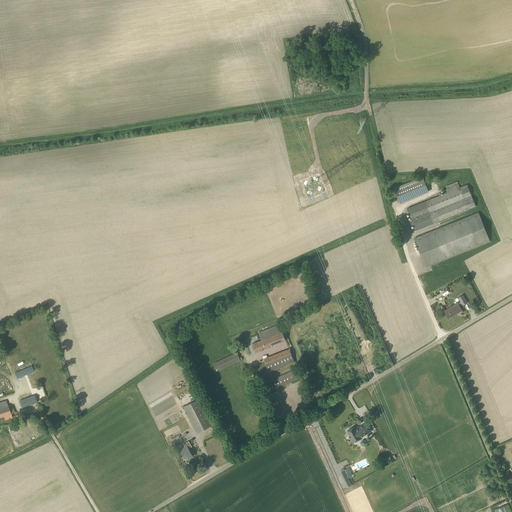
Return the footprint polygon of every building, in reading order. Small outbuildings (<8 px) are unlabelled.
[(400,204),(429,192),(422,177),(394,188),(400,204)] [(467,184),(459,187),(457,181),(446,185),(447,188),(443,190),(444,193),(442,194),(440,191),(437,192),(439,196),(407,208),(415,230),(476,206),(467,184)] [(426,267),(490,241),(478,212),(414,238),(426,267)] [(460,307),(467,303),(463,295),(459,297),(461,301),(458,303),(457,303),(444,311),(448,318),(462,310),(460,307)] [(279,325),(259,332),(261,339),(252,344),(256,352),(286,340),(279,325)] [(269,372),(273,370),(294,362),(289,349),(264,359),(269,372)] [(217,371),(237,362),(240,360),(237,352),(214,363),(217,371)] [(27,375),(34,372),(32,366),(22,370),(24,376),(27,374),(27,375)] [(275,389),(301,378),(297,368),(272,380),(275,389)] [(22,407),(37,401),(34,395),(26,398),(20,400),(22,407)] [(197,433),(198,432),(211,426),(198,399),(183,406),(197,433)] [(8,405),(6,400),(0,402),(0,417),(3,416),(5,420),(12,417),(11,413),(15,412),(13,407),(9,408),(8,405)] [(372,431),(366,423),(356,429),(354,426),(347,431),(353,442),(361,438),(361,437),(372,431)] [(186,460),(193,456),(188,448),(192,446),(189,441),(185,443),(185,444),(186,446),(180,449),(186,460)] [(345,469),(341,471),(347,484),(351,482),(349,478),(345,469)]
